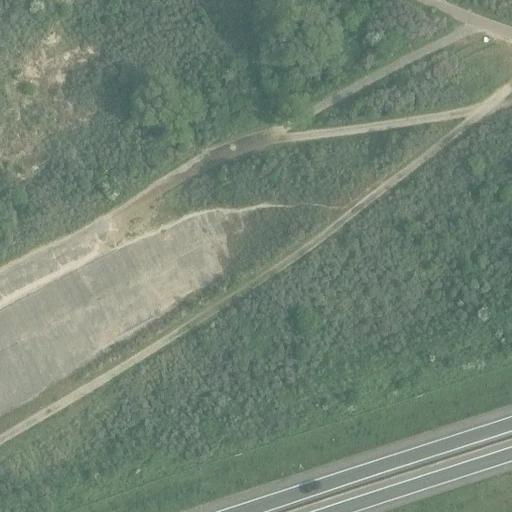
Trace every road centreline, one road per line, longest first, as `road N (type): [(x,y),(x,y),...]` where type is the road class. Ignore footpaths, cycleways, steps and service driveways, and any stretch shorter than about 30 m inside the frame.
road 1 (trunk): [(511,423),(243,511)]
road 2 (trunk): [(336,511),(511,455)]
